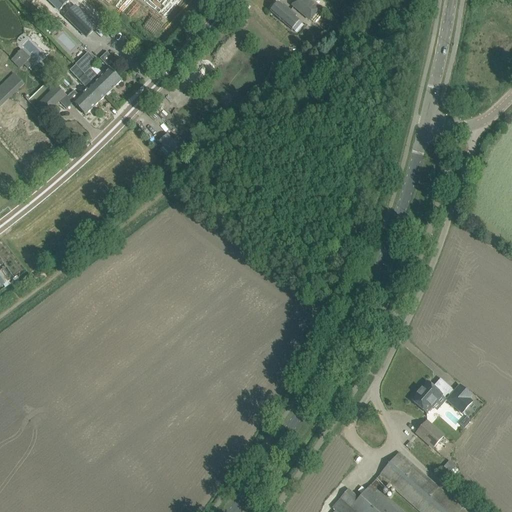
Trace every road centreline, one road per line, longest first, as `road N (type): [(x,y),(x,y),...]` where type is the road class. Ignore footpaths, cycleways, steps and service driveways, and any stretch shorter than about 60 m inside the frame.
road 1 (unclassified): [(230,511),(299,418),(352,326),(426,121)]
road 2 (unclassified): [(0,226),(95,146),(235,0)]
road 3 (residential): [(374,388),(429,276),(477,123)]
road 4 (unclassified): [(426,121),(450,0)]
